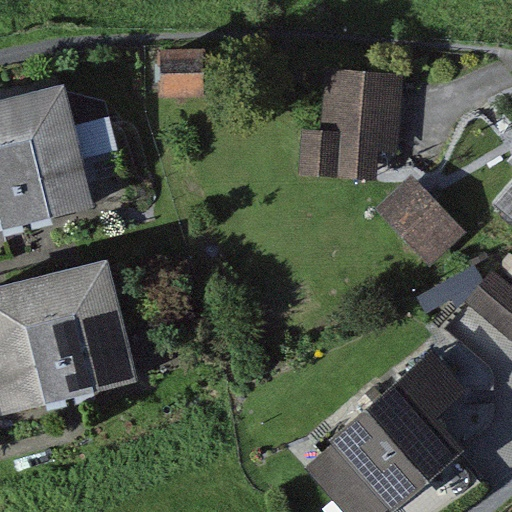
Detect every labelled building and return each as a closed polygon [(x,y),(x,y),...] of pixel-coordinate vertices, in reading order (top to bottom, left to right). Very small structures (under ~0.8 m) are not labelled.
[(401,83),(331,79),(328,134),(314,133),(311,177),(394,182),(401,83)] [(79,97),(0,115),(0,241),(106,217),(79,97)] [(415,183),(378,217),(430,273),(467,239),(415,183)] [(511,185),(497,202),(511,215),(511,185)] [(116,269),(0,296),(0,374),(11,420),(144,389),(116,269)] [(511,276),(504,270),(471,308),(511,341),(511,276)] [(438,353),(308,469),(345,511),(399,511),(463,455),(443,433),(480,399),(438,353)]
